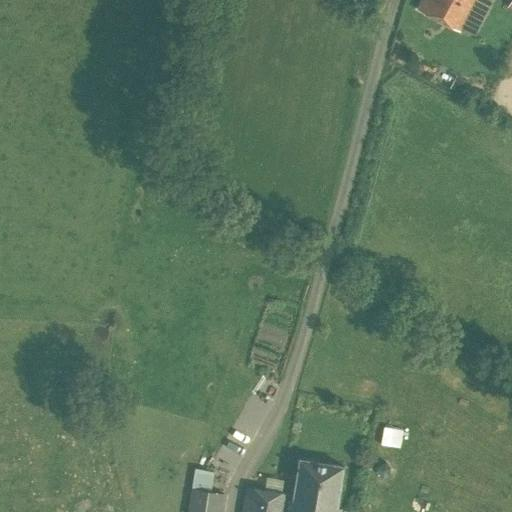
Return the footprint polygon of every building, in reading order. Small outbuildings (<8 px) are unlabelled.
[(459,31),(475,0),(422,0),(418,9),(459,31)] [(361,290),(351,310),(370,320),(380,300),(361,290)] [(261,356),(275,361),(287,326),(273,321),(261,356)] [(401,347),(418,357),(428,340),(411,330),(401,347)] [(457,361),(442,375),(457,391),(472,376),(457,361)] [(480,402),(500,411),(507,395),(488,386),(480,402)] [(404,440),(405,422),(386,420),(384,439),(404,440)] [(291,488),(290,494),(247,487),(243,511),(340,511),(341,508),(337,508),(344,466),(300,459),(295,489),(291,488)] [(511,473),(501,478),(511,500),(511,499),(511,473)] [(221,511),(224,493),(191,488),(187,511),(221,511)]
